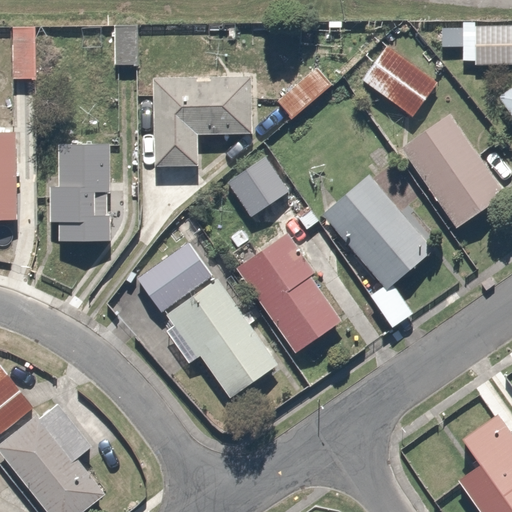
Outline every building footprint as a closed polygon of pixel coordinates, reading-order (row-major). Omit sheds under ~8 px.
[(511,23),(466,23),(465,31),(433,30),(433,49),(465,49),(465,62),(511,62),(511,23)] [(137,67),(138,28),(113,27),(112,66),(137,67)] [(37,82),(36,33),(15,33),(15,82),(37,82)] [(440,81),(389,45),(363,83),(414,118),(440,81)] [(292,122),(333,82),(317,67),(277,107),(292,122)] [(158,80),(157,167),(196,168),(196,138),(253,139),(254,81),(158,80)] [(509,187),(454,115),(403,153),(457,226),(509,187)] [(276,151),(281,156),(300,140),(287,124),(267,140),(253,153),(262,164),(276,151)] [(22,133),(0,132),(0,223),(19,224),(22,133)] [(55,225),(54,244),(113,245),(116,143),(57,141),(56,190),(49,190),(48,224),(55,225)] [(310,204),(288,173),(254,196),(276,228),(310,204)] [(435,250),(378,173),(326,212),(383,288),(435,250)] [(324,271),(293,228),(233,271),(293,354),(341,318),(313,279),(324,271)] [(210,277),(186,244),(137,280),(161,313),(210,277)] [(174,325),(164,332),(191,367),(200,360),(231,402),(281,365),(254,329),(260,324),(250,311),(244,316),(217,279),(167,317),(174,325)] [(412,308),(394,283),(373,299),(391,323),(412,308)] [(0,359),(0,436),(38,404),(0,359)] [(96,449),(58,399),(0,443),(0,459),(40,511),(84,511),(105,496),(79,462),(96,449)] [(456,485),(475,511),(511,511),(511,432),(499,415),(461,442),(480,468),(456,485)]
